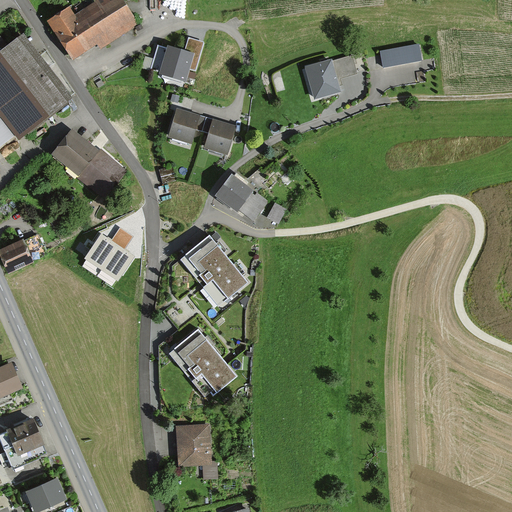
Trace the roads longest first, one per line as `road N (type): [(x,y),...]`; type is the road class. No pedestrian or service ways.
road 1 (unclassified): [(202,226),(225,221),(283,233),(456,199),(479,226),(461,280),(462,314),(481,336),(511,349)]
road 2 (residential): [(20,0),(149,186),(154,257)]
road 3 (residential): [(154,257),(146,356),(161,511)]
road 4 (secondary): [(0,285),(99,511)]
road 5 (residential): [(202,226),(213,193),(252,154),(307,125),(389,100)]
road 6 (track): [(389,100),(511,97)]
